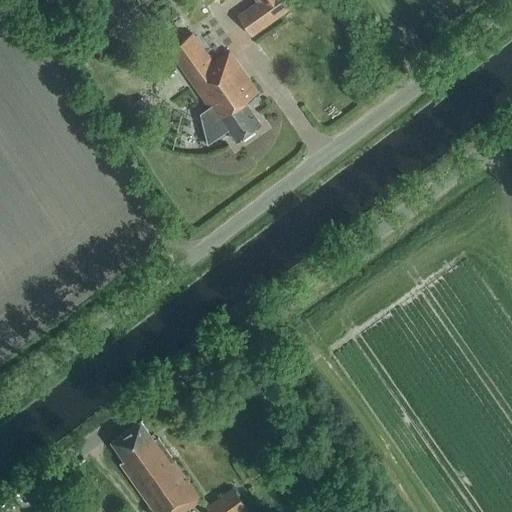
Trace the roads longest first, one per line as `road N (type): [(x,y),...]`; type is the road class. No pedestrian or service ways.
road 1 (unclassified): [(0,402),(511,16)]
road 2 (unclassified): [(0,511),(511,133)]
